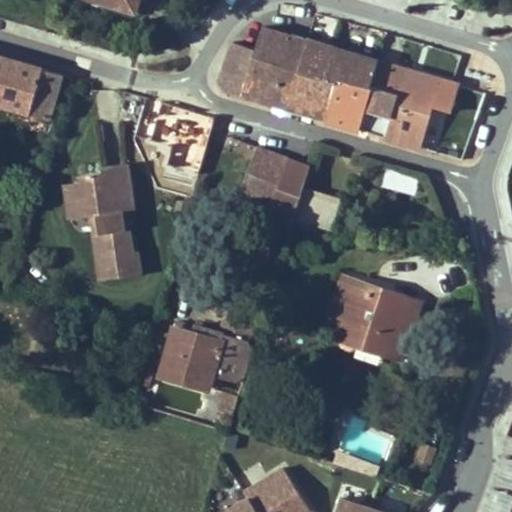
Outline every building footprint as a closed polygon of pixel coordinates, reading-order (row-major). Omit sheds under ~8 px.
[(110,0),(136,8),(138,0),(99,0),(100,0),(110,0)] [(136,8),(110,0),(100,0),(99,4),(134,15),(136,8)] [(284,68),(292,35),(262,26),(256,52),(244,96),(275,104),(284,68)] [(284,68),(299,72),(308,40),(292,35),(284,68)] [(371,86),(379,61),(372,59),(376,44),(360,39),(356,54),(335,48),(325,79),(336,82),(337,79),(371,88),(371,86)] [(325,79),(335,48),(308,40),(299,72),(325,79)] [(244,96),(256,52),(233,41),(220,81),(224,89),(244,96)] [(0,103),(53,119),(67,70),(0,50),(0,103)] [(422,136),(431,106),(440,108),(444,109),(453,83),(410,70),(413,58),(402,54),(398,66),(379,61),(371,86),(398,94),(385,137),(418,147),(422,136)] [(326,119),(336,82),(325,79),(299,72),(284,68),(275,104),(326,119)] [(385,137),(398,94),(371,86),(371,88),(337,79),(336,82),(326,119),(385,137)] [(477,120),(486,93),(453,83),(444,109),(477,120)] [(172,148),(183,110),(149,100),(137,138),(172,148)] [(431,138),(440,108),(431,106),(422,136),(431,138)] [(198,175),(215,119),(183,110),(172,148),(166,166),(198,175)] [(274,196),(288,157),(257,145),(239,196),(261,204),(265,192),(274,196)] [(307,187),(315,166),(288,157),(274,196),(270,208),(296,217),(297,214),(307,187)] [(140,274),(137,251),(132,251),(128,227),(123,228),(121,211),(126,211),(133,210),(127,163),(102,167),(103,172),(81,175),(82,181),(77,182),(82,217),(92,216),(97,215),(99,232),(94,233),(101,279),(140,274)] [(380,185),(415,190),(418,173),(383,167),(380,185)] [(82,217),(77,182),(65,183),(70,219),(82,217)] [(332,226),(341,200),(307,187),(297,214),(332,226)] [(270,208),(274,196),(265,192),(261,204),(270,208)] [(186,210),(188,201),(179,200),(177,209),(186,210)] [(296,217),(270,208),(267,216),(293,225),(296,217)] [(405,361),(424,303),(344,277),(332,314),(348,320),(362,324),(356,345),(405,361)] [(253,332),(258,316),(229,308),(223,332),(250,340),(252,332),(253,332)] [(356,345),(362,324),(348,320),(341,341),(356,345)] [(245,377),(254,349),(250,340),(223,332),(195,324),(193,332),(175,327),(161,374),(209,388),(213,375),(236,382),(245,377)] [(162,355),(168,333),(154,330),(148,351),(162,355)] [(148,385),(152,372),(141,369),(138,381),(148,385)] [(233,414),(239,395),(224,391),(219,409),(233,414)] [(511,456),(502,457),(502,482),(511,481),(511,456)] [(310,511),(283,468),(244,492),(247,498),(256,511),(310,511)] [(256,511),(247,498),(224,511),(256,511)] [(371,511),(373,509),(342,500),(338,511),(371,511)]
